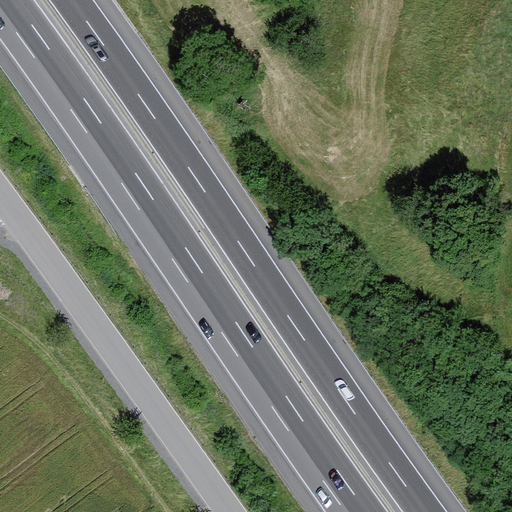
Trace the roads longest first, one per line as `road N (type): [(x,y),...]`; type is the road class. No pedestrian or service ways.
road 1 (motorway): [(424,511),(69,0)]
road 2 (motorway): [(1,0),(355,511)]
road 3 (unclassified): [(229,511),(0,195)]
